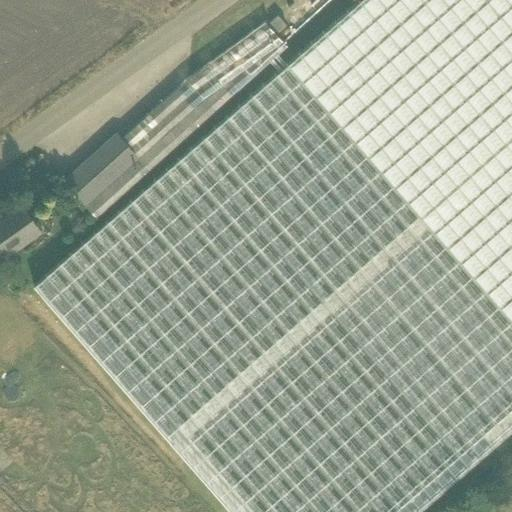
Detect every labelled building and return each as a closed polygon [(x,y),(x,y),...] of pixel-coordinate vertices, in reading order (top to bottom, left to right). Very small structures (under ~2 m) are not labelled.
[(511,0),(360,0),(35,286),(231,511),(416,511),(511,428),(511,0)] [(280,31),(287,24),(278,15),(271,22),(280,31)] [(265,21),(196,72),(224,102),(287,45),(265,21)] [(64,180),(97,217),(224,102),(196,72),(187,79),(150,112),(163,126),(142,146),(128,131),(121,137),(117,132),(108,141),(110,144),(107,147),(105,144),(64,180)] [(150,112),(128,131),(142,146),(163,126),(150,112)] [(22,205),(0,220),(0,259),(40,231),(22,205)]
